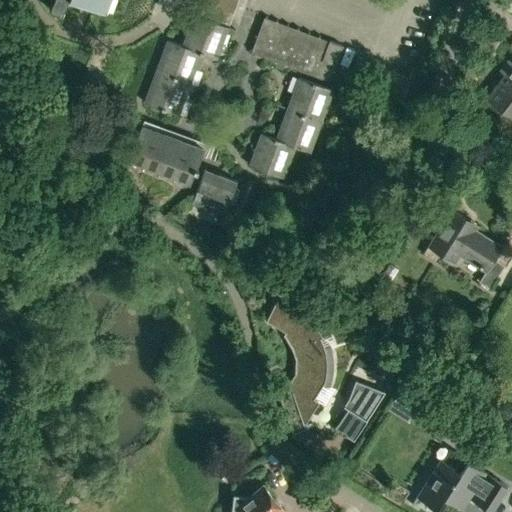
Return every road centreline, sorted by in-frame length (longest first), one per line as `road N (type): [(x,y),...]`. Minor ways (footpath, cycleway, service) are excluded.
road 1 (residential): [(377,511),(271,435),(243,309),(208,259),(0,139)]
road 2 (residential): [(511,165),(433,115),(430,101),(461,0)]
